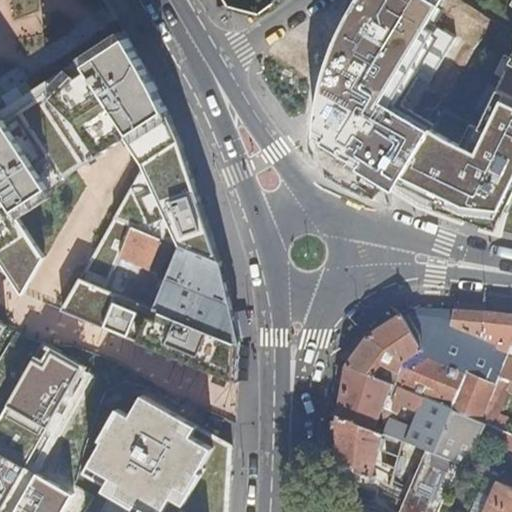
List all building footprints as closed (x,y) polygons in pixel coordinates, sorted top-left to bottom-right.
[(373,181),(395,193),(422,205),(481,226),(506,233),(511,218),(511,65),(509,64),(476,131),(452,114),(442,131),(383,89),(400,64),(423,79),(451,39),(428,22),(444,0),(357,0),(345,18),(339,31),(323,74),(317,113),(316,133),(361,165),(358,171),(373,181)] [(0,257),(26,295),(46,258),(15,211),(127,137),(146,165),(130,191),(132,193),(161,205),(187,150),(126,40),(0,123),(0,257)] [(130,191),(119,219),(222,263),(187,150),(161,205),(132,193),(130,191)] [(119,219),(101,249),(169,277),(166,288),(121,270),(112,293),(241,345),(222,263),(119,219)] [(63,310),(239,382),(246,349),(112,293),(80,279),(63,310)] [(421,316),(422,307),(396,317),(369,335),(347,365),(453,409),(481,420),(500,375),(508,356),(511,347),(511,314),(485,312),(455,310),(452,324),(421,316)] [(452,324),(455,310),(422,307),(421,316),(452,324)] [(511,358),(508,356),(500,375),(511,380),(511,358)] [(412,426),(405,443),(435,455),(453,409),(347,365),(338,415),(338,416),(373,430),(380,413),(385,415),(386,414),(387,409),(391,411),(392,408),(391,407),(394,400),(402,403),(418,410),(412,426)] [(511,390),(511,380),(500,375),(481,420),(485,422),(494,425),(500,412),(509,389),(511,390)] [(142,509),(150,511),(159,511),(170,494),(175,484),(186,491),(189,485),(192,487),(201,471),(198,470),(210,446),(190,435),(179,428),(184,418),(142,394),(130,416),(119,410),(111,425),(108,423),(99,439),(102,441),(89,464),(110,476),(121,483),(115,493),(120,496),(118,499),(133,508),(135,504),(142,509)] [(398,410),(402,403),(394,400),(391,407),(392,408),(398,410)] [(389,417),(412,426),(418,410),(402,403),(398,410),(392,408),(391,411),(389,415),(386,414),(385,415),(380,413),(373,430),(382,433),(389,417)] [(479,439),(485,422),(481,420),(453,409),(435,455),(460,465),(461,465),(468,468),(479,439)] [(511,421),(511,416),(500,412),(494,425),(508,431),(511,421)] [(375,455),(420,474),(403,511),(439,511),(460,465),(435,455),(405,443),(382,433),(373,430),(338,416),(338,461),(369,476),(375,455)] [(405,443),(412,426),(389,417),(382,433),(405,443)] [(196,425),(184,418),(179,428),(190,435),(196,425)] [(494,425),(485,422),(479,439),(487,442),(494,425)] [(222,511),(228,445),(196,425),(190,435),(210,446),(198,470),(201,471),(192,487),(189,485),(186,491),(180,500),(170,494),(159,511),(222,511)] [(511,432),(508,431),(494,425),(487,442),(511,448),(511,432)] [(469,488),(476,471),(468,468),(461,465),(454,482),(469,488)] [(104,487),(115,493),(121,483),(110,476),(104,487)] [(511,511),(511,485),(500,481),(486,511),(511,511)] [(180,500),(186,491),(175,484),(170,494),(180,500)]
